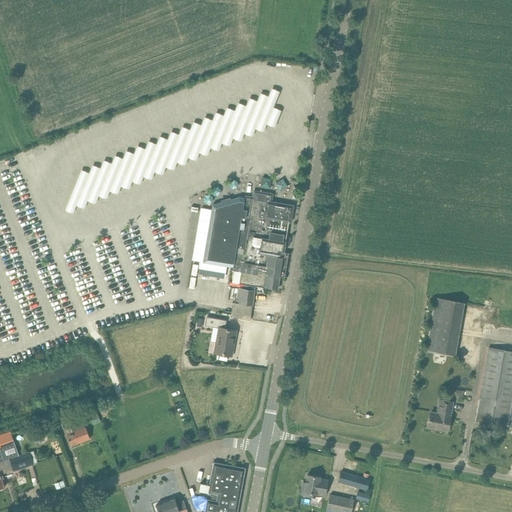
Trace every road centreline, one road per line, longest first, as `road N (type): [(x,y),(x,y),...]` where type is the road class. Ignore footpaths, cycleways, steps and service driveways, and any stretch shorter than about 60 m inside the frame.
road 1 (unclassified): [(266,433),(347,0)]
road 2 (unclassified): [(511,478),(266,433)]
road 3 (unclassified): [(31,511),(222,443),(264,446)]
